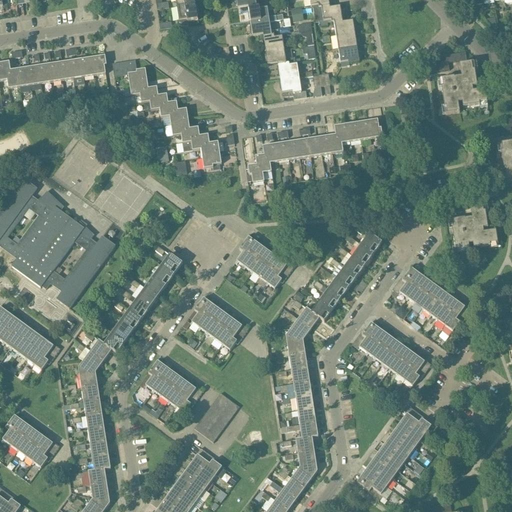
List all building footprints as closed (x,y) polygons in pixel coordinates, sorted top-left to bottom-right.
[(175,0),(177,8),(185,7),(185,5),(196,3),(195,0),(175,0)] [(248,8),(249,10),(257,9),(257,8),(256,0),(235,0),(236,6),(238,6),(238,10),(248,8)] [(310,0),(311,7),(311,8),(315,7),(319,6),(319,9),(330,7),(330,4),(331,3),(330,0),(310,0)] [(168,3),(156,5),(157,12),(169,10),(168,3)] [(196,6),(196,3),(185,5),(185,7),(177,8),(179,22),(177,22),(178,28),(188,27),(188,23),(199,22),(197,13),(198,13),(197,6),(196,6)] [(341,8),(338,8),(331,9),(330,7),(319,9),(322,9),(324,23),(328,23),(332,22),(332,24),(335,23),(334,23),(343,22),(342,18),(344,18),(343,11),(341,11),(341,8)] [(249,13),(248,14),(249,21),(250,20),(251,24),(261,22),(262,25),(270,23),(277,22),(276,17),(269,18),(268,9),(264,10),(260,10),(260,8),(257,8),(257,9),(249,10),(249,13)] [(303,21),(301,8),(290,10),(292,23),(303,21)] [(496,27),(495,19),(487,21),(494,28),(496,27)] [(251,34),(253,34),(253,38),(263,36),(264,38),(275,37),(275,39),(279,38),(278,31),(272,32),(270,23),(262,25),(261,22),(251,24),(251,27),(250,27),(251,34)] [(343,24),(343,22),(334,23),(335,23),(337,36),(345,35),(345,38),(356,36),(355,33),(357,32),(356,26),(354,26),(354,22),(343,24)] [(171,23),(159,25),(160,31),(172,30),(171,23)] [(305,34),(313,33),(311,24),(298,27),(300,35),(305,34)] [(305,34),(307,45),(314,44),(313,33),(305,34)] [(337,36),(339,50),(347,49),(347,51),(358,49),(357,46),(359,46),(357,39),(356,39),(356,36),(345,38),(345,35),(337,36)] [(264,49),(265,49),(266,52),(276,51),(277,53),(285,52),(283,38),(279,38),(275,39),(275,37),(264,38),(264,42),(263,42),(264,49)] [(317,60),(315,47),(306,49),(308,61),(317,60)] [(358,53),(358,49),(347,51),(347,49),(339,50),(342,69),(350,68),(350,65),(360,64),(359,60),(361,60),(360,53),(358,53)] [(266,55),(265,56),(266,63),(267,63),(268,66),(278,65),(278,67),(287,65),(289,65),(290,67),(296,66),(295,61),(295,59),(286,60),(285,52),(277,53),(276,51),(266,52),(266,55)] [(446,63),(428,66),(429,75),(450,71),(449,65),(467,62),(466,54),(445,57),(446,63)] [(105,57),(95,59),(96,68),(94,68),(96,77),(106,75),(105,67),(107,67),(105,57)] [(85,79),(96,77),(94,68),(96,68),(95,59),(84,61),(85,69),(83,70),(85,79)] [(74,80),(85,79),(83,70),(85,69),(84,61),(73,62),(74,71),(72,71),(74,80)] [(63,82),(74,80),(72,71),(74,71),(73,62),(62,64),(63,73),(62,73),(63,82)] [(0,82),(7,82),(10,81),(8,72),(11,72),(10,63),(0,64),(0,71),(0,73),(0,82)] [(53,84),(63,82),(62,73),(63,73),(62,64),(51,66),(52,75),(51,75),(53,84)] [(462,79),(455,80),(455,79),(440,81),(446,116),(460,114),(459,105),(463,104),(464,109),(488,105),(486,91),(474,93),(473,89),(478,89),(474,64),(460,66),(462,79)] [(280,77),(280,80),(291,79),(292,81),(300,80),(298,66),(296,66),(290,67),(289,65),(287,65),(278,67),(279,70),(278,70),(279,77),(280,77)] [(41,85),(53,84),(51,75),(52,75),(51,66),(40,67),(42,76),(40,77),(41,85)] [(31,87),(41,85),(40,77),(42,76),(40,67),(30,69),(31,78),(29,78),(31,87)] [(30,69),(19,71),(21,80),(18,80),(20,89),(21,95),(32,93),(31,87),(29,78),(31,78),(30,69)] [(9,91),(20,89),(18,80),(21,80),(19,71),(11,72),(8,72),(10,81),(7,82),(9,91)] [(139,82),(148,81),(146,71),(137,72),(137,75),(132,76),(128,76),(130,87),(139,85),(139,82)] [(302,93),(300,80),(292,81),(291,79),(280,80),(281,83),(280,84),(281,91),(282,91),(283,99),(294,97),(295,101),(307,99),(306,93),(302,93)] [(139,85),(130,87),(132,98),(140,97),(140,95),(149,93),(149,90),(148,81),(139,82),(139,85)] [(140,95),(140,97),(141,105),(150,104),(150,101),(159,100),(159,97),(158,89),(149,90),(149,93),(140,95)] [(167,96),(159,97),(159,100),(150,101),(150,104),(152,112),(160,111),(160,109),(169,107),(169,105),(167,96)] [(161,120),(170,118),(170,116),(179,114),(179,112),(177,103),(169,105),(169,107),(160,109),(160,111),(161,120)] [(187,111),(179,112),(179,114),(170,116),(170,118),(171,128),(181,126),(180,122),(189,121),(187,111)] [(511,134),(511,129),(511,128),(511,120),(508,121),(509,126),(487,130),(488,139),(511,135),(511,134)] [(173,138),(182,137),(181,135),(191,133),(190,130),(189,121),(180,122),(181,126),(171,128),(173,138)] [(378,121),(367,123),(369,132),(371,132),(373,141),(383,139),(381,130),(384,130),(383,123),(378,124),(378,121)] [(361,142),(373,141),(371,132),(369,132),(367,123),(356,125),(357,134),(360,134),(361,142)] [(356,125),(346,126),(347,136),(349,135),(350,144),(361,142),(360,134),(357,134),(356,125)] [(334,128),(336,137),(338,136),(339,146),(342,145),(350,144),(349,135),(347,136),(346,126),(334,128)] [(199,129),(190,130),(191,133),(181,135),(182,137),(183,145),(192,144),(191,142),(200,140),(200,138),(199,129)] [(235,146),(234,136),(227,137),(228,147),(235,146)] [(344,154),(342,145),(339,146),(338,136),(336,137),(327,138),(329,146),(330,146),(332,155),(344,154)] [(192,144),(183,145),(184,154),(201,151),(201,149),(210,148),(210,145),(209,137),(200,138),(200,140),(191,142),(192,144)] [(327,138),(317,140),(318,148),(320,148),(321,157),(332,155),(330,146),(329,146),(327,138)] [(310,159),(321,157),(320,148),(318,148),(317,140),(306,141),(308,150),(309,150),(310,159)] [(306,141),(295,143),(297,151),(298,151),(300,160),(310,159),(309,150),(308,150),(306,141)] [(289,162),(300,160),(298,151),(297,151),(295,143),(285,145),(286,153),(288,153),(289,162)] [(506,181),(511,179),(511,143),(501,145),(506,181)] [(219,144),(210,145),(210,148),(201,149),(201,151),(203,161),(212,159),(212,157),(221,155),(219,144)] [(285,145),(274,146),(275,155),(277,155),(278,164),(289,162),(288,153),(286,153),(285,145)] [(263,148),(264,156),(267,156),(268,165),(270,165),(278,164),(277,155),(275,155),(274,146),(263,148)] [(158,164),(169,162),(167,147),(156,149),(158,164)] [(212,159),(203,161),(204,170),(213,169),(213,172),(220,171),(220,166),(222,166),(221,155),(212,157),(212,159)] [(272,173),(270,165),(268,165),(267,156),(264,156),(256,158),(257,166),(259,166),(260,175),(263,175),(272,173)] [(265,184),(263,175),(260,175),(259,166),(257,166),(248,168),(249,177),(247,177),(248,184),(253,183),(253,185),(265,184)] [(81,235),(85,230),(55,209),(52,213),(32,198),(38,190),(24,181),(0,213),(0,247),(18,260),(12,268),(42,290),(47,282),(63,293),(57,301),(70,311),(116,248),(103,238),(97,246),(81,235)] [(438,207),(439,215),(469,210),(467,202),(438,207)] [(471,206),(472,210),(473,219),(466,220),(466,219),(451,221),(457,256),(471,254),(469,245),(474,244),(474,249),(499,245),(497,231),(485,233),(484,229),(489,228),(485,204),(471,206)] [(359,227),(355,231),(362,236),(365,232),(359,227)] [(383,244),(369,235),(361,246),(374,256),(383,244)] [(237,262),(245,268),(251,259),(248,257),(257,244),(249,238),(240,251),(243,254),(237,262)] [(350,238),(347,242),(354,247),(357,243),(350,238)] [(265,249),(257,244),(248,257),(251,259),(245,268),(252,274),(259,265),(256,262),(265,249)] [(361,246),(353,257),(366,267),(374,256),(361,246)] [(159,248),(156,252),(163,257),(166,253),(159,248)] [(252,274),(260,279),(267,270),(263,267),(272,255),(265,249),(256,262),(259,265),(252,274)] [(342,249),(339,253),(346,259),(349,254),(342,249)] [(280,261),(272,255),(263,267),(267,270),(260,279),(268,285),(274,276),(271,273),(280,261)] [(170,256),(161,267),(175,277),(183,266),(170,256)] [(353,257),(344,268),(358,278),(366,267),(353,257)] [(151,259),(148,263),(155,268),(158,264),(151,259)] [(334,260),(331,264),(338,270),(341,266),(334,260)] [(274,276),(268,285),(275,291),(281,283),(277,280),(280,276),(282,274),(284,271),(287,268),(288,266),(280,261),(271,273),(274,276)] [(333,277),(332,277),(336,280),(350,290),(358,278),(344,268),(341,266),(338,270),(333,277)] [(161,267),(153,278),(167,288),(175,277),(161,267)] [(401,293),(400,294),(407,300),(414,290),(411,287),(420,275),(412,269),(404,280),(408,283),(405,287),(403,290),(401,293)] [(143,270),(140,275),(146,280),(150,275),(143,270)] [(326,272),(323,276),(330,281),(333,277),(326,272)] [(427,281),(420,275),(411,287),(414,290),(407,300),(415,305),(422,295),(418,293),(427,281)] [(280,276),(277,280),(281,283),(283,285),(284,283),(286,281),(280,276)] [(167,288),(153,278),(145,289),(159,299),(161,301),(165,294),(163,293),(167,288)] [(342,301),(350,290),(336,280),(328,291),(342,301)] [(426,298),(432,291),(435,286),(427,281),(418,293),(422,295),(415,305),(422,311),(429,301),(426,298)] [(135,282),(131,286),(138,291),(141,287),(135,282)] [(317,283),(314,287),(321,292),(324,288),(317,283)] [(430,316),(432,314),(437,307),(434,304),(442,292),(435,286),(432,291),(426,298),(429,301),(422,311),(430,316)] [(320,302),(334,312),(342,301),(328,291),(324,288),(321,292),(325,295),(320,302)] [(150,310),(159,299),(145,289),(137,301),(150,310)] [(437,307),(432,314),(430,316),(438,322),(445,312),(441,310),(450,297),(442,292),(434,304),(437,307)] [(126,293),(123,297),(130,302),(133,298),(126,293)] [(304,298),(298,294),(294,300),(296,302),(299,305),(304,298)] [(265,299),(260,295),(257,300),(262,304),(265,299)] [(458,303),(450,297),(441,310),(445,312),(438,322),(445,327),(452,318),(449,315),(458,303)] [(192,324),(200,330),(206,321),(203,318),(212,305),(204,299),(195,312),(199,315),(192,324)] [(142,321),(150,310),(137,301),(129,312),(142,321)] [(296,302),(293,306),(299,311),(303,307),(299,305),(296,302)] [(320,302),(312,313),(311,313),(320,320),(325,323),(334,312),(320,302)] [(452,318),(445,327),(453,333),(459,326),(455,323),(457,320),(460,317),(462,314),(464,311),(466,309),(458,303),(449,315),(452,318)] [(118,304),(115,308),(122,313),(125,309),(118,304)] [(220,310),(212,305),(203,318),(206,321),(200,330),(208,335),(214,326),(210,323),(220,310)] [(511,308),(495,312),(496,321),(511,318),(511,308)] [(0,333),(3,330),(0,327),(0,325),(8,314),(1,309),(0,309),(0,333)] [(312,331),(320,320),(311,313),(312,313),(307,309),(299,321),(312,331)] [(208,335),(215,341),(222,332),(218,329),(227,316),(220,310),(210,323),(214,326),(208,335)] [(134,333),(142,321),(129,312),(121,323),(134,333)] [(288,313),(285,317),(292,322),(295,318),(288,313)] [(16,320),(8,314),(0,325),(0,327),(3,330),(0,333),(0,341),(4,345),(11,335),(7,332),(16,320)] [(235,322),(227,316),(218,329),(222,332),(215,341),(223,346),(229,337),(226,334),(235,322)] [(4,345),(11,350),(18,341),(15,338),(24,326),(16,320),(7,332),(11,335),(4,345)] [(299,321),(290,332),(296,337),(295,340),(304,342),(312,331),(299,321)] [(229,337),(223,346),(231,352),(236,344),(232,342),(235,338),(237,335),(239,332),(242,329),(243,327),(235,322),(226,334),(229,337)] [(126,344),(134,333),(121,323),(112,334),(126,344)] [(420,329),(413,323),(411,327),(418,332),(420,329)] [(360,348),(359,349),(367,355),(374,345),(371,342),(380,330),(372,324),(363,335),(367,338),(365,341),(363,344),(360,348)] [(31,331),(24,326),(15,338),(18,341),(11,350),(19,356),(26,346),(22,344),(31,331)] [(102,327),(99,331),(105,336),(108,332),(102,327)] [(387,336),(380,330),(371,342),(374,345),(367,355),(374,360),(381,351),(378,348),(387,336)] [(19,356),(27,361),(33,352),(30,349),(39,337),(31,331),(22,344),(26,346),(19,356)] [(306,356),(304,342),(295,340),(296,337),(290,332),(286,337),(290,358),(306,356)] [(89,334),(86,338),(93,343),(96,339),(89,334)] [(112,334),(105,345),(104,345),(113,352),(117,356),(126,344),(112,334)] [(374,360),(382,366),(389,356),(385,354),(395,341),(387,336),(378,348),(381,351),(374,360)] [(47,342),(39,337),(30,349),(33,352),(27,361),(34,367),(41,357),(37,355),(47,342)] [(235,338),(232,342),(236,344),(238,346),(239,344),(241,342),(235,338)] [(105,363),(113,352),(104,345),(105,345),(100,341),(91,353),(105,363)] [(402,347),(395,341),(385,354),(389,356),(382,366),(390,371),(397,362),(393,359),(402,347)] [(41,357),(34,367),(42,373),(49,363),(45,360),(47,357),(50,354),(52,352),(54,349),(54,348),(54,347),(47,342),(37,355),(41,357)] [(191,342),(188,346),(193,350),(196,346),(191,342)] [(81,345),(77,349),(84,355),(88,350),(81,345)] [(390,371),(397,377),(404,367),(401,365),(410,352),(402,347),(393,359),(397,362),(390,371)] [(417,358),(410,352),(401,365),(404,367),(397,377),(405,382),(412,373),(408,370),(417,358)] [(91,353),(83,363),(89,368),(88,370),(96,374),(105,363),(91,353)] [(290,358),(292,372),(308,369),(306,356),(290,358)] [(412,373),(405,382),(413,388),(419,380),(415,377),(417,374),(419,371),(422,368),(424,365),(425,364),(417,358),(408,370),(412,373)] [(157,381),(166,368),(158,362),(140,388),(143,390),(146,387),(153,392),(154,393),(161,384),(157,381)] [(98,388),(96,374),(88,370),(89,368),(83,363),(79,370),(82,391),(98,388)] [(174,374),(166,368),(157,381),(161,384),(154,393),(161,398),(168,389),(165,387),(174,374)] [(292,372),(294,386),(311,383),(308,369),(292,372)] [(161,398),(169,404),(176,394),(172,392),(181,379),(174,374),(165,387),(168,389),(161,398)] [(169,404),(177,410),(183,400),(180,398),(189,385),(181,379),(172,392),(176,394),(169,404)] [(313,397),(311,383),(294,386),(296,399),(313,397)] [(183,400),(177,410),(185,415),(190,408),(186,405),(189,401),(191,398),(193,395),(195,392),(197,390),(189,385),(180,398),(183,400)] [(82,391),(84,404),(100,401),(98,388),(82,391)] [(218,399),(227,406),(231,402),(221,395),(218,399)] [(297,404),(298,413),(315,410),(313,397),(296,399),(297,404)] [(218,399),(215,404),(224,411),(227,406),(218,399)] [(391,404),(397,408),(400,404),(394,400),(391,404)] [(103,415),(100,401),(84,404),(86,418),(103,415)] [(189,401),(186,405),(190,408),(192,409),(195,405),(189,401)] [(240,409),(231,402),(227,406),(237,413),(240,409)] [(215,404),(211,408),(221,415),(224,411),(215,404)] [(227,406),(224,411),(234,418),(237,413),(227,406)] [(211,408),(208,413),(218,420),(221,415),(211,408)] [(298,413),(300,426),(317,424),(315,410),(298,413)] [(152,411),(150,415),(157,420),(160,417),(152,411)] [(224,411),(221,415),(231,422),(234,418),(224,411)] [(208,413),(205,417),(214,424),(218,420),(208,413)] [(86,418),(88,432),(105,429),(103,415),(86,418)] [(221,415),(218,420),(227,427),(231,422),(221,415)] [(407,415),(401,423),(414,432),(417,428),(426,435),(432,428),(432,427),(424,422),(421,426),(418,423),(415,421),(412,419),(409,416),(407,415)] [(3,442),(11,447),(18,438),(14,435),(23,423),(15,417),(6,430),(10,433),(3,442)] [(205,417),(202,422),(211,429),(214,424),(205,417)] [(218,420),(214,424),(224,431),(227,427),(218,420)] [(202,422),(198,426),(208,433),(211,429),(202,422)] [(31,428),(23,423),(14,435),(18,438),(11,447),(19,453),(26,444),(22,441),(31,428)] [(421,443),(426,435),(417,428),(414,432),(401,423),(396,431),(408,440),(411,436),(421,443)] [(214,424),(211,429),(221,436),(224,431),(214,424)] [(301,432),(302,440),(313,439),(319,438),(317,424),(300,426),(301,432)] [(205,438),(208,433),(198,426),(195,431),(205,438)] [(287,428),(281,429),(282,435),(301,432),(300,426),(287,428)] [(19,453),(26,459),(33,449),(29,446),(38,434),(31,428),(22,441),(26,444),(19,453)] [(107,443),(105,429),(88,432),(91,445),(107,443)] [(211,429),(208,433),(218,440),(221,436),(211,429)] [(396,431),(390,438),(403,448),(406,444),(415,451),(421,443),(411,436),(408,440),(396,431)] [(218,440),(208,433),(205,438),(214,445),(218,440)] [(46,440),(38,434),(29,446),(33,449),(26,459),(34,464),(41,455),(37,452),(46,440)] [(409,458),(415,451),(406,444),(403,448),(390,438),(385,446),(397,455),(400,451),(409,458)] [(315,453),(313,439),(302,440),(296,441),(299,455),(315,453)] [(41,455),(34,464),(42,470),(49,461),(45,458),(47,455),(49,452),(52,449),(54,446),(46,440),(37,452),(41,455)] [(91,445),(93,459),(109,456),(107,443),(91,445)] [(385,446),(379,454),(392,463),(394,459),(404,466),(409,458),(400,451),(397,455),(385,446)] [(299,455),(301,469),(307,470),(307,473),(314,479),(318,473),(315,453),(299,455)] [(398,473),(404,466),(394,459),(392,463),(379,454),(374,461),(386,470),(389,466),(398,473)] [(426,459),(431,462),(435,457),(430,454),(426,459)] [(93,459),(95,472),(95,473),(105,471),(111,470),(109,456),(93,459)] [(198,456),(192,464),(205,474),(208,470),(217,477),(221,480),(227,473),(223,470),(223,469),(218,465),(215,463),(212,467),(209,464),(206,462),(203,460),(200,458),(198,456)] [(374,461),(368,468),(380,478),(383,474),(393,481),(398,473),(389,466),(386,470),(374,461)] [(212,484),(217,477),(208,470),(205,474),(192,464),(187,472),(200,482),(203,478),(212,484)] [(284,468),(281,472),(288,477),(291,473),(284,468)] [(368,468),(362,476),(375,485),(378,481),(387,488),(393,481),(383,474),(380,478),(368,468)] [(306,490),(314,479),(307,473),(307,470),(301,469),(292,480),(306,490)] [(25,475),(19,470),(16,475),(21,479),(25,475)] [(108,484),(105,471),(95,473),(95,472),(89,473),(91,487),(108,484)] [(187,472),(181,480),(194,489),(197,485),(206,492),(212,484),(203,478),(200,482),(187,472)] [(285,481),(288,477),(281,472),(278,476),(285,481)] [(362,476),(357,484),(367,492),(370,489),(373,491),(376,493),(379,496),(383,498),(380,502),(384,506),(387,502),(386,501),(392,493),(387,489),(387,488),(378,481),(375,485),(362,476)] [(181,480),(176,487),(189,497),(192,493),(205,503),(211,495),(206,492),(197,485),(194,489),(181,480)] [(298,501),(306,490),(292,480),(284,491),(298,501)] [(273,483),(270,487),(277,492),(280,488),(273,483)] [(91,487),(93,501),(100,502),(100,505),(107,511),(111,505),(108,484),(91,487)] [(176,487),(170,495),(183,504),(186,501),(195,507),(199,511),(205,503),(192,493),(189,497),(176,487)] [(284,491),(276,503),(288,511),(289,511),(298,501),(284,491)] [(265,494),(262,498),(267,502),(269,503),(272,499),(265,494)] [(185,511),(191,511),(195,507),(186,501),(183,504),(170,495),(165,502),(178,511),(180,508),(185,511)] [(0,509),(3,511),(4,511),(7,509),(10,511),(19,511),(22,508),(12,501),(10,505),(7,503),(4,501),(1,498),(0,497),(0,509)] [(77,500),(74,504),(81,509),(84,505),(77,500)] [(267,502),(262,509),(264,510),(264,511),(265,511),(288,511),(276,503),(272,500),(269,503),(267,502)] [(85,511),(105,511),(107,511),(100,505),(100,502),(93,501),(85,511)] [(165,502),(159,510),(161,511),(185,511),(180,508),(178,511),(165,502)]
